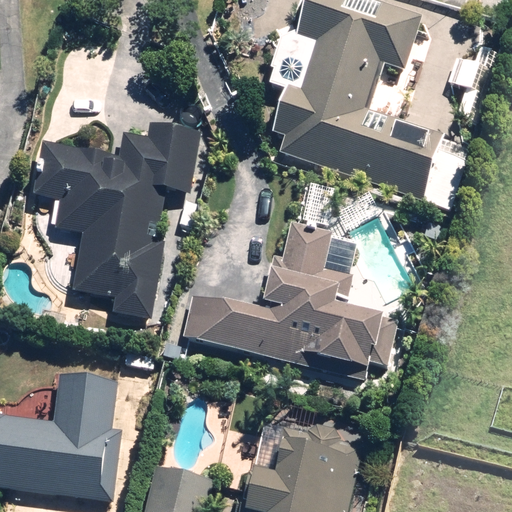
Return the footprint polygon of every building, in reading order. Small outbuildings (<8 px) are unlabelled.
[(350,0),(309,0),(295,47),(312,52),(299,95),(284,90),(269,137),(283,141),(277,160),(420,205),(441,139),(369,116),(384,67),(404,73),(421,20),(380,8),(373,30),(344,20),(350,0)] [(154,325),(172,206),(191,209),(203,135),(149,127),(147,140),(123,136),(119,162),(41,149),(33,200),(61,204),(56,234),(84,239),(74,297),(116,304),(113,319),(154,325)] [(330,238),(292,232),(284,280),(272,278),(265,317),(188,304),(180,350),(368,381),(372,358),(381,359),(386,329),(344,322),(350,283),(324,279),(330,238)] [(0,419),(0,499),(113,511),(115,511),(124,435),(115,434),(120,384),(62,378),(56,425),(0,419)] [(351,511),(367,442),(278,422),(257,511),(351,511)] [(208,511),(214,487),(149,472),(140,511),(208,511)]
